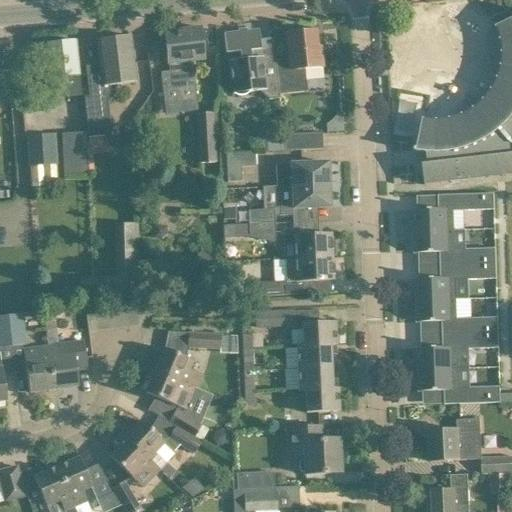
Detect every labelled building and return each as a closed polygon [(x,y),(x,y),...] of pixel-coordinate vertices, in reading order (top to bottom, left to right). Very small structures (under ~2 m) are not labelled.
[(416,149),(415,152),(421,153),(427,154),(429,165),(423,165),(425,185),(511,175),(511,20),(496,27),(496,29),(498,28),(501,39),(500,40),(500,41),(502,41),(503,53),(502,53),(502,54),(503,54),(502,66),(501,65),(500,67),(502,67),(498,78),(497,78),(497,80),(501,81),(496,92),(492,89),(491,91),(492,91),(485,101),(484,100),(483,101),(483,102),(475,109),(474,108),(473,109),(473,110),(463,116),(463,115),(461,115),(462,117),(451,120),(451,119),(449,119),(449,120),(438,122),(438,120),(436,120),(436,122),(425,121),(425,120),(423,119),(418,150),(416,149)] [(169,72),(161,73),(165,106),(196,103),(194,86),(192,61),(203,60),(202,48),(200,28),(164,32),(166,52),(167,65),(168,64),(169,72)] [(288,60),(275,61),(279,95),(306,92),(303,70),(322,68),(320,48),(317,48),(315,31),(312,31),(312,28),(298,30),(298,33),(285,34),(288,60)] [(279,95),(275,61),(274,62),(273,57),(261,58),(259,37),(252,32),(246,33),(245,30),(237,31),(238,33),(223,35),(225,54),(230,54),(231,62),(228,62),(232,95),(263,91),(264,97),(268,100),(278,99),(278,95),(279,95)] [(130,36),(96,40),(99,61),(99,66),(85,67),(88,97),(83,97),(87,138),(87,139),(111,136),(107,100),(110,99),(109,86),(135,83),(132,56),(130,36)] [(76,41),(31,46),(33,66),(34,71),(46,69),(47,78),(41,79),(44,100),(58,99),(56,78),(79,76),(80,75),(78,61),(76,41)] [(195,115),(198,164),(215,163),(212,114),(195,115)] [(321,133),(282,135),(284,151),(322,150),(321,133)] [(85,134),(62,136),(64,176),(87,174),(85,134)] [(28,167),(30,167),(31,188),(58,186),(54,135),(25,137),(28,167)] [(220,169),(226,169),(227,183),(241,182),(240,168),(255,167),(254,153),(219,154),(220,169)] [(275,165),(276,188),(328,186),(327,163),(307,164),(275,165)] [(328,186),(276,188),(277,206),(279,206),(280,216),(294,216),(293,209),(309,209),(329,208),(328,186)] [(264,207),(265,188),(243,187),(243,206),(264,207)] [(415,232),(455,231),(454,212),(495,211),(494,194),(438,196),(439,210),(415,210),(415,232)] [(274,210),(247,211),(248,224),(274,223),(274,210)] [(274,223),(248,224),(248,236),(273,242),(275,236),(274,223)] [(153,225),(152,238),(160,239),(166,233),(166,226),(153,225)] [(294,228),(282,229),(283,245),(283,260),(284,260),(331,257),(331,252),(334,252),(333,239),(330,239),(330,234),(310,235),(294,236),(294,228)] [(440,266),(496,264),(496,249),(455,250),(455,231),(415,232),(415,236),(412,236),(413,249),(416,249),(416,254),(440,253),(440,266)] [(190,264),(207,277),(217,264),(201,251),(190,264)] [(223,251),(224,263),(234,262),(234,251),(223,251)] [(331,257),(284,260),(272,261),(273,283),(261,283),(261,296),(274,296),(311,294),(310,282),(332,281),(332,276),(335,276),(334,262),(331,262),(331,257)] [(234,262),(224,263),(225,278),(238,277),(237,262),(234,262)] [(417,301),(457,300),(456,281),(497,280),(496,264),(440,266),(441,279),(417,280),(417,301)] [(79,299),(119,298),(133,297),(132,276),(79,278),(79,299)] [(443,335),(498,334),(498,318),(457,319),(457,300),(417,301),(418,323),(442,322),(443,335)] [(255,320),(255,329),(292,326),(292,312),(254,314),(255,320)] [(22,314),(7,316),(11,348),(14,368),(25,367),(25,373),(28,393),(52,390),(47,346),(46,341),(42,341),(43,347),(36,347),(22,349),(22,346),(26,346),(23,327),(22,314)] [(0,349),(11,348),(7,316),(0,317),(0,349)] [(54,321),(44,322),(46,341),(47,346),(52,390),(77,387),(75,370),(86,368),(83,341),(57,344),(54,321)] [(296,346),(297,369),(330,368),(329,355),(336,355),(334,322),(301,324),(302,345),(296,346)] [(187,349),(220,351),(220,354),(236,355),(236,336),(221,336),(188,334),(187,349)] [(420,371),(459,369),(458,350),(499,349),(498,334),(443,335),(443,348),(419,349),(420,371)] [(241,337),(241,349),(251,349),(251,336),(241,337)] [(151,360),(147,369),(198,390),(204,377),(188,370),(192,361),(163,349),(157,363),(151,360)] [(251,349),(241,349),(242,363),(242,374),(252,373),(252,363),(251,349)] [(330,368),(297,369),(298,392),(304,392),(305,414),(338,412),(337,379),(330,380),(330,368)] [(147,369),(143,378),(150,380),(144,393),(177,407),(176,410),(199,424),(211,395),(198,390),(147,369)] [(459,369),(420,371),(420,392),(444,391),(445,405),(501,404),(500,387),(459,389),(459,369)] [(243,380),(244,394),(253,393),(253,379),(243,380)] [(253,393),(244,394),(244,408),(254,407),(253,393)] [(176,410),(168,423),(195,437),(201,426),(202,425),(176,410)] [(460,461),(477,461),(476,437),(481,437),(480,420),(457,421),(457,431),(429,432),(431,463),(460,461)] [(126,427),(119,434),(159,471),(166,464),(165,464),(175,454),(165,444),(156,435),(141,421),(131,432),(126,427)] [(195,437),(168,423),(161,436),(193,454),(201,441),(195,437)] [(201,426),(195,437),(201,441),(207,430),(201,426)] [(319,426),(299,427),(286,428),(288,459),(303,459),(304,475),(339,473),(337,440),(319,441),(319,426)] [(159,471),(119,434),(113,441),(118,446),(107,456),(143,489),(152,478),(159,471)] [(511,473),(511,457),(482,459),(483,474),(490,474),(505,473),(511,473)] [(78,458),(56,468),(73,508),(74,511),(90,511),(81,491),(91,487),(78,458)] [(17,467),(0,471),(0,482),(5,502),(16,500),(21,499),(23,498),(25,498),(22,487),(17,467)] [(74,511),(73,508),(56,468),(33,477),(46,507),(59,501),(63,511),(74,511)] [(427,511),(470,511),(469,476),(450,476),(451,491),(432,492),(432,505),(427,505),(427,511)] [(113,492),(111,489),(107,481),(91,488),(96,500),(113,492)] [(111,489),(113,492),(125,511),(135,511),(140,509),(124,481),(111,489)] [(243,495),(243,511),(246,511),(274,510),(273,493),(243,495)]
